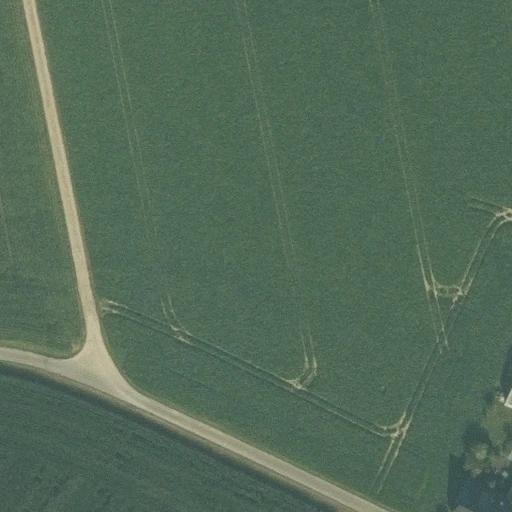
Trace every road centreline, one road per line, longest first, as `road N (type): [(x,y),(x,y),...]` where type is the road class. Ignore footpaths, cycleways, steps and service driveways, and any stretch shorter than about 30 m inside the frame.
road 1 (track): [(29,0),(106,389)]
road 2 (unclassified): [(364,511),(106,389),(0,359)]
